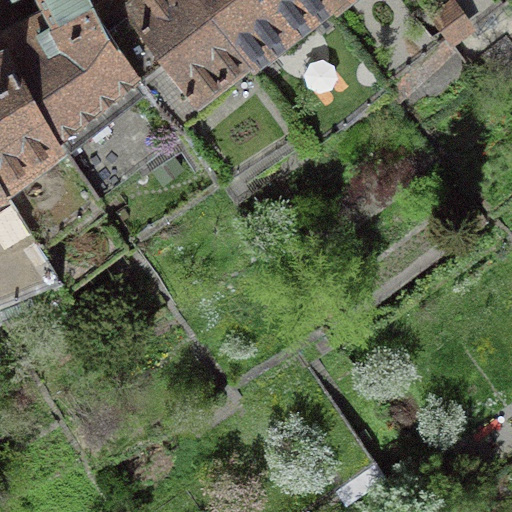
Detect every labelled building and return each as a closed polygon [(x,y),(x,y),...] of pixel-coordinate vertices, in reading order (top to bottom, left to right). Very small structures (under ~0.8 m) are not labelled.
[(0,0),(0,60),(10,56),(56,144),(139,80),(86,6),(83,0),(0,0)] [(246,63),(249,67),(253,64),(250,60),(247,62),(200,0),(83,0),(86,6),(139,80),(172,117),(193,101),(195,104),(246,63)] [(250,60),(253,64),(256,61),(253,56),(323,0),(200,0),(247,62),(250,60)] [(435,21),(451,46),(473,32),(457,7),(435,21)] [(0,182),(1,184),(56,144),(10,56),(0,60),(0,182)]
